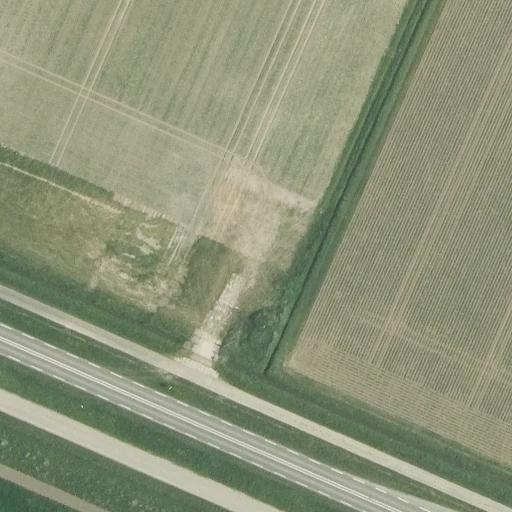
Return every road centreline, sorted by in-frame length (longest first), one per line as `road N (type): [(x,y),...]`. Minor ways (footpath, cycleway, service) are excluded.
road 1 (unclassified): [(0,292),(501,511)]
road 2 (secondary): [(390,511),(0,340)]
road 3 (unclassified): [(256,511),(0,400)]
